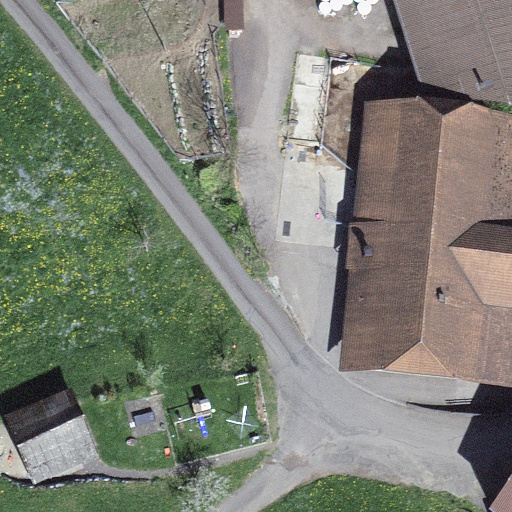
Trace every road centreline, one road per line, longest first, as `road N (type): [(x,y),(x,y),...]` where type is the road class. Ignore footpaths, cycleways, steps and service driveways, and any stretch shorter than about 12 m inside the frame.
road 1 (track): [(265,0),(265,173),(271,202),(309,267),(317,304),(315,382)]
road 2 (track): [(342,401),(286,468),(234,511)]
